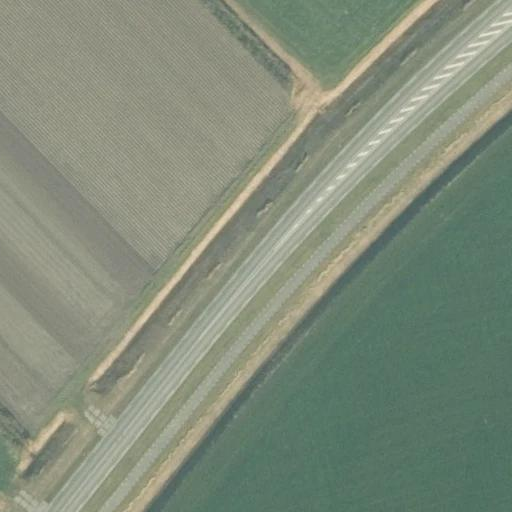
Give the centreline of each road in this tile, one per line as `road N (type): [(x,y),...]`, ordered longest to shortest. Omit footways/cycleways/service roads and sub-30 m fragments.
road 1 (primary): [(509,0),(363,138),(294,213),(265,258)]
road 2 (primary): [(265,258),(511,31)]
road 3 (primary): [(60,511),(265,258)]
